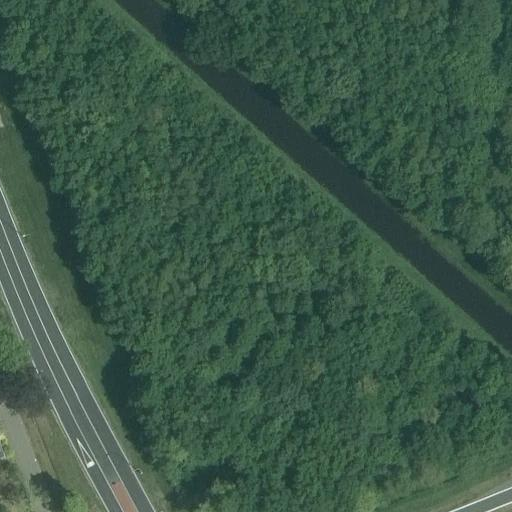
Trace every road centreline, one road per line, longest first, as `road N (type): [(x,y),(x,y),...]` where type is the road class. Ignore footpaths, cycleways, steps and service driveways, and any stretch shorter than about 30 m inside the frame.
road 1 (secondary): [(64,391),(0,239)]
road 2 (secondary): [(145,511),(64,391)]
road 3 (secondary): [(64,391),(114,511)]
road 4 (unclassified): [(46,511),(0,390)]
